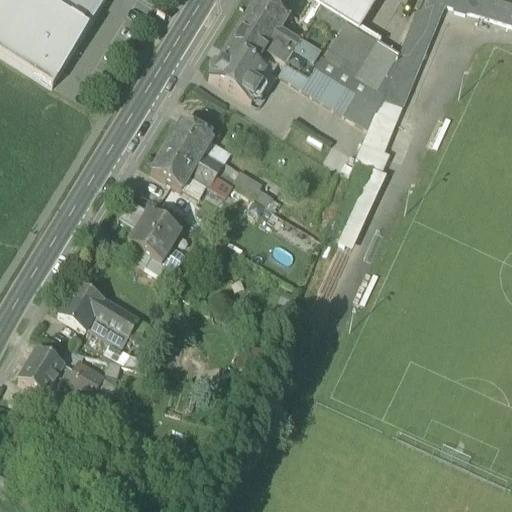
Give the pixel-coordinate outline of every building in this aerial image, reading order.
[(97,0),(0,0),(0,60),(51,92),(105,5),(97,0)] [(307,0),(305,5),(356,37),(379,0),(307,0)] [(424,0),(398,64),(381,104),(401,113),(442,14),(441,13),(443,11),(446,0),(424,0)] [(481,3),(467,0),(446,0),(443,11),(454,14),(453,17),(464,20),(465,17),(476,20),(481,3)] [(511,12),(481,3),(476,20),(476,21),(511,31),(511,12)] [(240,30),(271,49),(278,37),(287,23),(256,4),(240,30)] [(376,113),(398,64),(377,51),(376,50),(378,44),(319,9),(312,22),(313,22),(302,41),(301,41),(323,54),(312,73),(376,113)] [(256,73),(263,60),(271,49),(240,30),(224,55),(255,74),(256,73)] [(297,49),(278,37),(271,49),(291,61),(298,49),(297,49)] [(291,61),(312,73),(323,54),(301,41),(297,49),(298,49),(291,61)] [(291,61),(271,49),(263,60),(283,72),(291,61)] [(263,77),(256,73),(255,74),(224,55),(217,67),(211,68),(208,73),(210,78),(207,83),(249,109),(259,93),(255,90),(263,77)] [(277,82),(366,136),(376,113),(312,73),(291,61),(283,72),(277,82)] [(395,127),(401,113),(381,104),(375,119),(395,127)] [(375,119),(374,119),(361,149),(382,158),(395,127),(375,119)] [(182,126),(166,153),(197,172),(204,159),(213,145),(182,126)] [(381,179),(389,160),(382,158),(361,149),(353,168),(370,175),(381,179)] [(190,182),(197,172),(166,153),(151,177),(182,196),(190,182)] [(204,159),(197,172),(216,183),(223,171),(204,159)] [(216,183),(215,184),(229,193),(237,179),(223,171),(216,183)] [(215,184),(216,183),(197,172),(190,182),(209,194),(215,184)] [(370,175),(336,250),(351,256),(384,181),(370,175)] [(223,202),(229,193),(215,184),(209,194),(223,202)] [(116,225),(134,235),(144,217),(142,216),(142,215),(129,207),(116,225)] [(160,270),(161,269),(171,253),(179,238),(145,217),(144,217),(134,235),(126,249),(130,252),(149,263),(160,270)] [(124,262),(143,273),(149,263),(130,252),(124,262)] [(181,259),(171,253),(161,269),(168,274),(171,275),(178,275),(184,265),(181,259)] [(160,270),(149,263),(143,273),(162,284),(168,274),(161,269),(160,270)] [(127,343),(136,327),(75,290),(56,321),(85,338),(88,333),(94,323),(127,343)] [(94,323),(88,333),(120,353),(127,343),(94,323)] [(136,327),(127,343),(135,348),(145,332),(136,327)] [(120,368),(126,360),(108,349),(99,363),(120,368)] [(19,387),(47,404),(58,386),(71,394),(79,381),(74,378),(38,356),(19,387)] [(71,394),(92,407),(108,382),(82,366),(74,378),(79,381),(71,394)]
